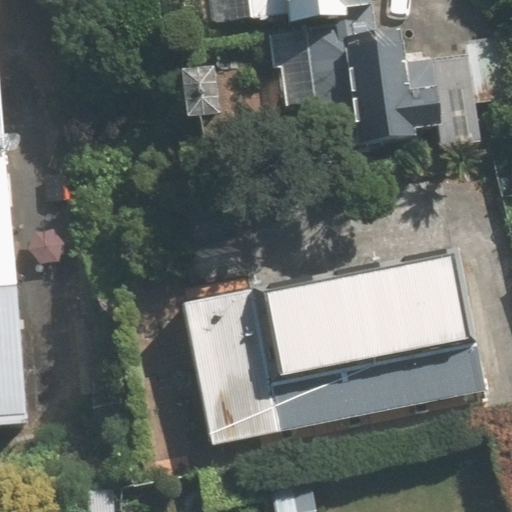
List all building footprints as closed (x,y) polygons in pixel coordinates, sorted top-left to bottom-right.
[(212,0),(213,25),(371,17),(370,0),(212,0)] [(403,52),(347,57),(356,149),(411,143),(410,131),(437,132),(439,97),(407,96),(403,52)] [(253,63),(186,68),(188,120),(216,120),(214,125),(213,128),(213,131),(213,134),(213,136),(214,139),(214,141),(216,144),(217,146),(219,149),(221,150),(223,152),(225,154),(228,155),(230,156),(233,156),(236,156),(238,156),(241,156),(244,155),(246,154),(249,153),(251,151),(253,150),(255,148),(257,146),(258,143),(259,141),(260,138),(260,135),(261,133),(260,130),(260,127),(259,124),(258,122),(257,106),(253,63)] [(0,153),(0,434),(24,433),(0,153)] [(461,257),(182,306),(208,448),(486,398),(461,257)] [(268,497),(270,511),(324,511),(320,488),(268,497)]
